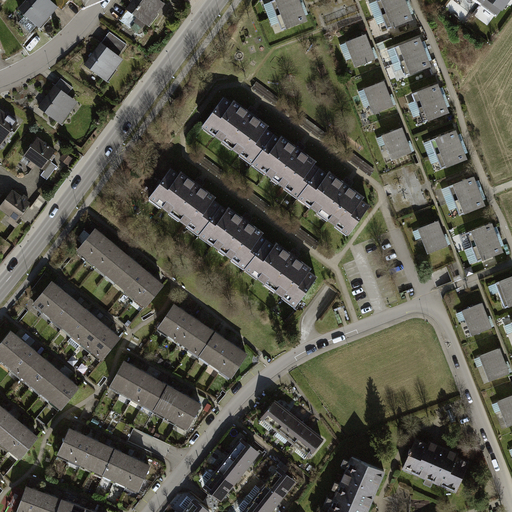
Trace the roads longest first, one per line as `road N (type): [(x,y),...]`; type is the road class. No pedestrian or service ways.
road 1 (residential): [(146,511),(280,361),(424,302),(443,317),(511,497)]
road 2 (tertiary): [(0,288),(217,0)]
road 3 (residential): [(102,0),(68,41),(0,78)]
